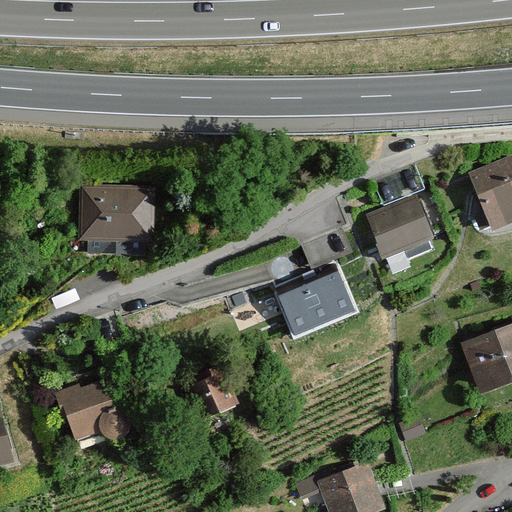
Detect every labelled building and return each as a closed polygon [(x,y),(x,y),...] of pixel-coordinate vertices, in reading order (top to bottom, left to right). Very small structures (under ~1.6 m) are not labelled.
[(511,153),(476,170),(484,189),(479,191),(487,211),(480,214),(483,223),(495,218),(497,222),(511,216),(511,153)] [(425,184),(416,164),(381,179),(392,205),(372,214),(389,253),(409,245),(413,254),(430,246),(426,238),(435,234),(415,188),(425,184)] [(154,183),(82,184),(83,232),(91,232),(92,249),(145,248),(145,234),(154,234),(154,183)] [(337,265),(275,292),(294,334),(356,307),(337,265)] [(511,327),(467,344),(483,386),(511,375),(511,327)] [(220,364),(196,375),(199,381),(190,385),(203,413),(236,398),(220,364)] [(76,387),(58,393),(65,414),(71,412),(79,434),(104,426),(109,432),(120,435),(129,427),(130,417),(123,408),(114,407),(105,382),(78,391),(76,387)] [(0,423),(0,459),(10,457),(0,423)] [(369,464),(324,483),(336,511),(369,511),(386,505),(369,464)] [(303,497),(321,491),(316,476),(298,483),(303,497)]
